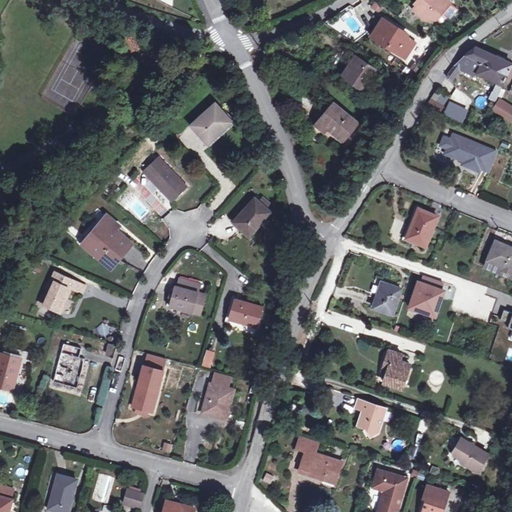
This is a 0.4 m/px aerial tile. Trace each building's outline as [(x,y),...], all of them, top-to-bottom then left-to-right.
[(373,0),(369,7),(379,13),(383,6),(373,0)] [(421,0),(423,1),(421,4),(420,3),(418,6),(414,10),(427,21),(438,20),(453,3),(449,0),(421,0)] [(376,31),(373,36),(372,38),(405,60),(416,44),(398,33),(400,30),(384,19),(383,21),(378,28),(376,31)] [(508,75),(506,78),(510,79),(511,74),(511,63),(476,46),(465,55),(482,63),(508,75)] [(501,89),(506,78),(508,75),(482,63),(465,55),(456,65),(454,67),(461,70),(476,77),(477,74),(498,83),(491,98),(496,101),(501,89)] [(358,86),(366,92),(379,72),(357,57),(345,75),(360,84),(358,86)] [(461,70),(454,67),(448,76),(446,78),(453,82),(461,70)] [(501,89),(496,101),(496,103),(494,110),(511,120),(511,106),(509,104),(509,102),(502,98),(505,91),(501,89)] [(445,107),(437,101),(433,98),(429,104),(441,112),(445,107)] [(319,121),(326,128),(343,142),(358,123),(334,103),(319,121)] [(222,119),(226,115),(216,104),(191,125),(209,144),(228,126),(222,119)] [(469,112),(451,104),(446,115),(464,123),(469,112)] [(232,122),(226,115),(222,119),(228,126),(232,122)] [(324,131),(326,128),(319,121),(316,125),(324,131)] [(483,145),(454,134),(446,154),(465,162),(469,163),(471,168),(481,172),(482,169),(491,172),(500,150),(484,143),(483,145)] [(187,187),(159,157),(144,172),(172,201),(187,187)] [(260,226),(266,218),(271,212),(255,198),(234,223),(250,237),(260,226)] [(408,239),(427,246),(439,217),(420,209),(408,239)] [(112,227),(116,223),(107,216),(83,244),(101,259),(107,251),(118,260),(132,244),(117,231),(112,227)] [(275,225),(266,218),(260,226),(268,233),(275,225)] [(120,227),(116,223),(112,227),(117,231),(120,227)] [(505,267),(511,270),(511,247),(497,241),(489,260),(505,267)] [(111,268),(118,260),(107,251),(101,259),(111,268)] [(505,267),(489,260),(486,267),(510,278),(511,274),(511,273),(504,270),(505,267)] [(54,280),(52,279),(41,304),(61,312),(71,288),(83,293),(86,286),(57,272),(54,280)] [(437,315),(446,291),(442,290),(445,283),(427,276),(424,284),(422,283),(419,282),(411,305),(419,308),(418,310),(429,314),(430,312),(437,315)] [(180,279),(178,287),(198,293),(200,284),(180,279)] [(374,308),(394,314),(402,289),(382,282),(374,308)] [(178,287),(175,286),(170,306),(201,315),(206,295),(198,293),(178,287)] [(263,308),(236,299),(230,319),(257,327),(263,308)] [(511,312),(505,310),(501,321),(511,324),(509,329),(511,329),(511,312)] [(77,388),(81,375),(85,359),(79,357),(82,349),(64,343),(53,382),(77,388)] [(107,343),(104,353),(112,356),(115,346),(107,343)] [(0,386),(13,390),(16,379),(21,358),(27,360),(29,353),(3,346),(0,357),(0,386)] [(211,367),(214,351),(205,349),(202,365),(211,367)] [(391,364),(388,373),(385,382),(403,389),(412,365),(401,361),(404,355),(390,350),(386,362),(391,364)] [(139,409),(149,411),(154,413),(168,360),(148,354),(134,407),(139,409)] [(383,371),(388,373),(391,364),(386,362),(383,371)] [(103,402),(111,366),(105,365),(97,400),(103,402)] [(212,384),(211,384),(203,413),(227,419),(234,390),(229,389),(232,377),(216,372),(212,384)] [(86,377),(81,375),(77,388),(82,389),(86,377)] [(25,382),(16,379),(13,390),(22,392),(25,382)] [(370,436),(380,431),(387,409),(357,399),(355,407),(362,409),(357,424),(365,427),(370,436)] [(325,475),(324,479),(336,483),(343,462),(316,453),(319,443),(301,437),(298,449),(306,451),(301,467),(325,475)] [(401,452),(404,442),(394,439),(391,448),(401,452)] [(462,463),(479,473),(490,455),(464,439),(455,453),(456,457),(462,460),(462,463)] [(162,451),(170,453),(172,444),(163,442),(162,451)] [(300,472),(324,479),(325,475),(301,467),(300,472)] [(383,511),(398,511),(409,479),(380,470),(375,488),(383,490),(386,494),(381,511),(383,511)] [(271,485),(275,476),(265,472),(262,481),(271,485)] [(68,511),(77,480),(59,475),(49,509),(60,511),(68,511)] [(443,511),(450,492),(429,485),(424,498),(428,499),(423,511),(443,511)] [(129,488),(125,503),(141,508),(145,493),(129,488)] [(9,511),(13,500),(0,496),(0,511),(9,511)] [(194,511),(195,510),(166,502),(163,511),(194,511)]
